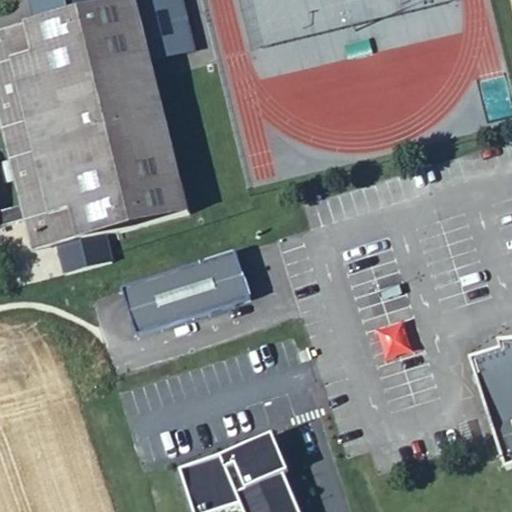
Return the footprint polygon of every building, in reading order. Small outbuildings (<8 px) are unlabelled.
[(55,237),(208,188),(148,0),(59,0),(0,19),(0,67),(38,188),(9,198),(0,169),(0,219),(44,205),(55,237)] [(252,300),(237,253),(124,289),(139,336),(252,300)] [(382,360),(410,355),(405,324),(376,329),(382,360)] [(511,350),(495,352),(498,360),(471,369),(496,449),(511,444),(511,350)] [(292,511),(268,442),(179,473),(192,511),(221,511),(242,505),(244,511),(292,511)]
